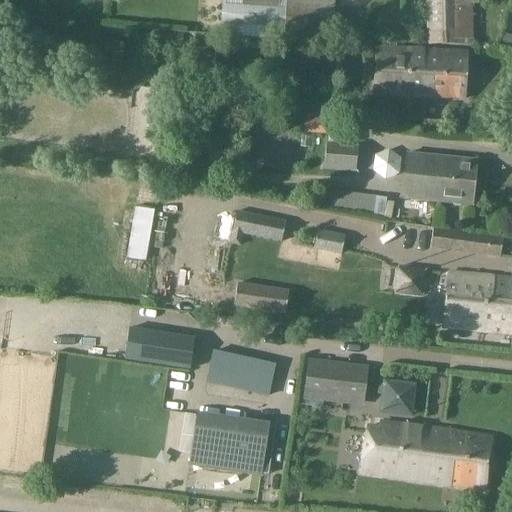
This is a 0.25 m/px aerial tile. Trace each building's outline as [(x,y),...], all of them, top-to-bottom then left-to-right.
[(222,0),(221,36),(283,40),(284,0),(222,0)] [(302,0),(284,0),(283,40),(300,40),(302,0)] [(332,0),(302,0),(300,40),(331,42),(333,0),(332,0)] [(478,0),(430,0),(431,42),(472,41),(471,4),(479,4),(478,0)] [(41,60),(44,42),(21,37),(17,56),(41,60)] [(373,94),(423,97),(426,51),(376,49),(373,94)] [(467,54),(426,51),(423,97),(464,100),(467,54)] [(304,114),(303,133),(326,135),(328,116),(304,114)] [(358,145),(326,143),(324,170),(356,172),(358,145)] [(473,207),(477,161),(408,154),(403,199),(473,207)] [(155,198),(137,195),(126,259),(145,262),(155,198)] [(393,203),(386,202),(383,218),(391,219),(393,203)] [(240,232),(283,239),(286,221),(229,211),(225,236),(239,238),(240,232)] [(444,251),(447,232),(432,230),(426,229),(424,247),(444,251)] [(456,252),(458,233),(447,232),(445,251),(456,252)] [(313,234),(311,250),(341,254),(343,238),(313,234)] [(487,256),(489,238),(476,236),(474,255),(487,256)] [(490,238),(488,256),(500,257),(503,240),(490,238)] [(208,275),(220,278),(227,244),(215,242),(208,275)] [(511,278),(449,272),(443,326),(465,329),(511,333),(511,278)] [(285,315),(288,292),(236,284),(233,307),(285,315)] [(124,360),(190,370),(194,337),(129,328),(124,360)] [(213,352),(206,382),(268,395),(275,365),(213,352)] [(307,359),(302,400),(363,407),(368,367),(307,359)] [(261,473),(268,426),(197,415),(190,463),(261,473)] [(380,423),(380,428),(367,427),(361,472),(485,491),(492,439),(380,423)]
